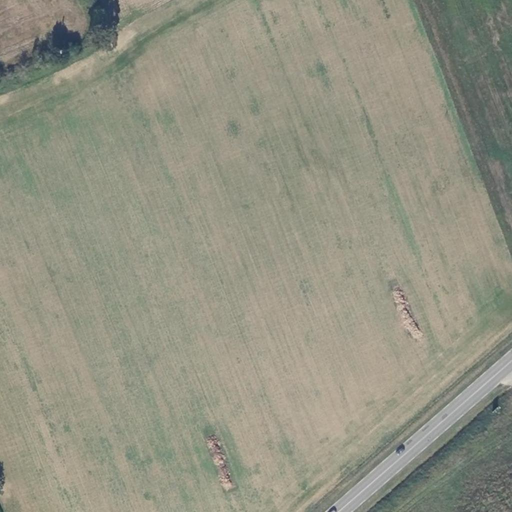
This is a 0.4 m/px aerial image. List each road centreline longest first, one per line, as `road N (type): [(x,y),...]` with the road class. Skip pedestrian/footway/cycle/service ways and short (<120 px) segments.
road 1 (secondary): [(338,511),(511,363)]
road 2 (track): [(115,47),(0,91)]
